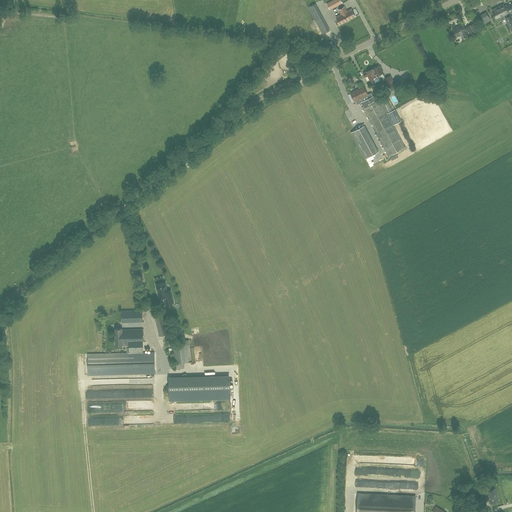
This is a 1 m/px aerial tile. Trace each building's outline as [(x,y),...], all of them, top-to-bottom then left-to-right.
[(499,21),(503,19),(502,17),(507,15),(508,17),(506,18),(511,30),(511,3),(505,7),(503,4),(492,10),(493,12),(494,14),(494,16),(495,18),(496,18),(497,20),(498,19),(499,21)] [(311,12),(318,8),(315,4),(308,8),(311,12)] [(342,14),(336,17),(340,25),(355,17),(351,9),(347,11),(345,7),(339,10),(342,14)] [(486,13),(481,16),(480,16),(485,23),(490,20),(486,13)] [(315,21),(316,21),(321,32),(322,34),(330,30),(322,17),(315,21)] [(463,24),(453,29),(457,37),(463,33),(465,37),(474,33),(470,26),(465,28),(463,24)] [(373,79),(375,81),(375,83),(380,80),(379,79),(384,77),(382,73),(383,73),(379,66),(373,69),(375,73),(373,74),(374,77),(373,78),(374,79),(373,79)] [(375,73),(373,69),(373,68),(367,72),(363,74),(365,77),(368,76),(371,83),(375,81),(373,79),(374,79),(373,78),(374,77),(373,74),(375,73)] [(390,76),(385,78),(389,87),(395,85),(390,76)] [(410,149),(409,146),(396,123),(395,124),(389,112),(383,102),(382,100),(385,98),(383,95),(380,97),(381,99),(376,102),(373,96),(369,98),(364,86),(350,93),(354,102),(355,101),(357,105),(360,104),(360,105),(362,104),(363,107),(389,157),(400,151),(401,154),(410,149)] [(389,99),(383,102),(389,112),(395,109),(389,99)] [(395,109),(389,112),(395,124),(396,123),(401,121),(395,109)] [(379,151),(364,125),(351,132),(365,158),(379,151)] [(166,305),(174,303),(170,290),(167,291),(165,282),(156,285),(160,298),(164,297),(166,305)] [(122,323),(143,322),(142,310),(122,310),(122,323)] [(164,314),(154,316),(159,336),(169,334),(164,314)] [(127,349),(127,353),(88,353),(88,375),(128,374),(155,374),(154,353),(143,353),(143,329),(122,329),(122,328),(115,328),(115,345),(123,345),(130,345),(130,348),(127,349)] [(172,342),(174,363),(175,369),(185,368),(185,362),(192,361),(189,340),(172,342)] [(169,376),(169,385),(183,385),(183,386),(209,386),(219,386),(219,392),(221,392),(221,396),(229,396),(229,376),(169,376)] [(489,499),(490,503),(498,501),(495,489),(483,493),(485,500),(489,499)] [(356,511),(414,511),(415,497),(358,494),(356,511)]
